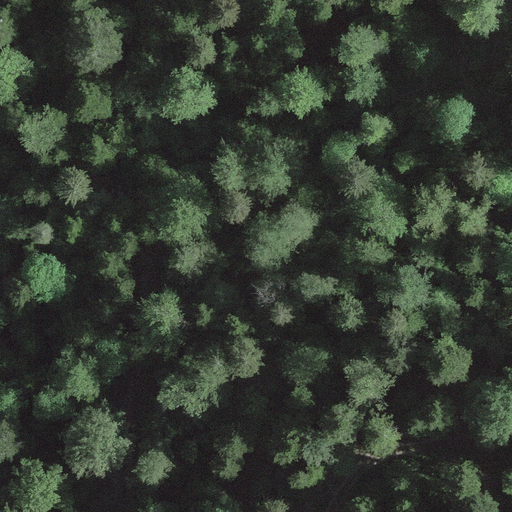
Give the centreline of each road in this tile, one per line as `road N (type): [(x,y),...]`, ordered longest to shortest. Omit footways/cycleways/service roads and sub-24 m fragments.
road 1 (track): [(511,10),(482,71),(399,99),(261,203),(172,246),(158,274),(149,412),(121,511)]
road 2 (track): [(330,511),(365,462),(399,441),(511,427)]
